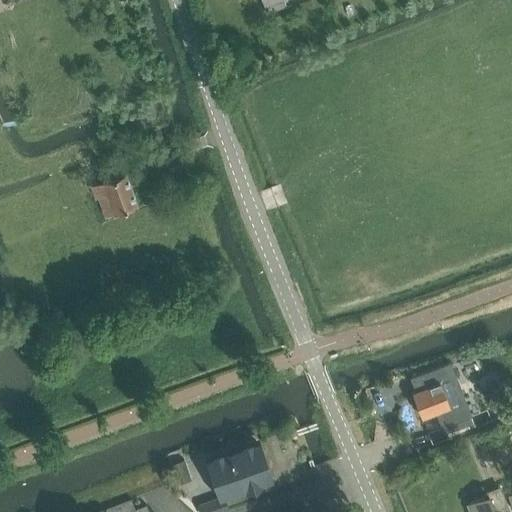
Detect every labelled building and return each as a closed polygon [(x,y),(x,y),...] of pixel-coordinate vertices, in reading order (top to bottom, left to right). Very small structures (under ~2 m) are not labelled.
[(263,0),(267,11),(289,4),(287,0),(263,0)] [(126,172),(91,185),(96,198),(99,197),(105,215),(137,203),(126,172)] [(419,388),(412,391),(422,416),(436,410),(442,425),(447,438),(475,427),(470,414),(472,413),(466,397),(457,374),(452,360),(414,375),(419,388)] [(255,440),(209,456),(223,495),(268,480),(255,440)] [(186,459),(171,464),(178,484),(193,480),(186,459)] [(486,496),(468,503),(471,511),(509,511),(500,486),(485,492),(486,496)] [(149,511),(146,503),(135,508),(131,498),(106,508),(107,511),(149,511)] [(221,498),(202,504),(204,511),(217,511),(225,510),(221,498)]
